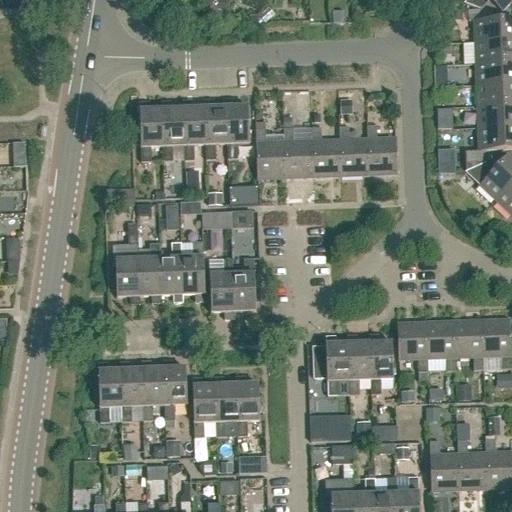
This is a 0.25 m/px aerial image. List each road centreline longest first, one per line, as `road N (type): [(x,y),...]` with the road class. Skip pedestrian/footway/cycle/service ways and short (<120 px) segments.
road 1 (tertiary): [(20,511),(83,57)]
road 2 (residential): [(302,511),(295,333),(416,226)]
road 3 (residential): [(83,57),(410,49)]
road 4 (residential): [(416,226),(410,49)]
